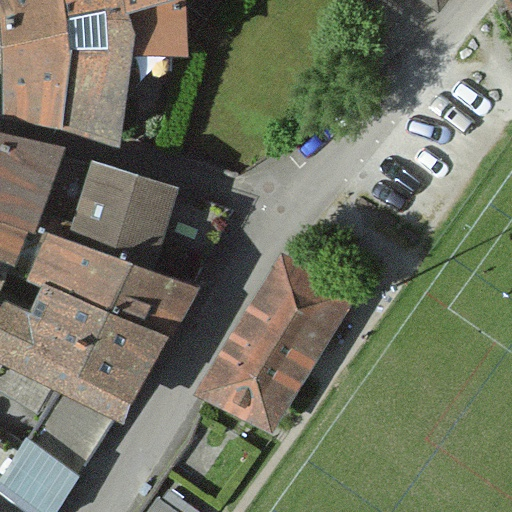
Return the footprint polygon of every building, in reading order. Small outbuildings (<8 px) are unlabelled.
[(89,37),(80,0),(0,0),(5,105),(74,124),(89,37)] [(170,0),(145,7),(143,0),(80,0),(89,37),(74,124),(131,139),(151,52),(199,56),(202,14),(202,0),(170,0)] [(212,0),(202,14),(199,56),(242,0),(212,0)] [(411,0),(441,20),(455,0),(411,0)] [(0,140),(0,208),(50,224),(72,160),(0,140)] [(159,187),(72,160),(50,224),(134,257),(159,187)] [(229,213),(178,194),(161,242),(211,261),(229,213)] [(0,208),(0,257),(21,266),(50,224),(0,208)] [(52,282),(170,338),(200,282),(134,257),(50,224),(21,266),(52,282)] [(0,334),(24,346),(43,302),(13,289),(21,266),(0,257),(0,334)] [(353,310),(281,268),(203,402),(274,444),(353,310)] [(77,374),(132,403),(170,338),(52,282),(43,302),(24,346),(68,368),(77,374)] [(24,346),(0,334),(0,465),(61,508),(132,403),(77,374),(27,448),(0,432),(0,385),(41,408),(68,368),(24,346)] [(0,511),(58,511),(61,508),(0,465),(0,511)] [(169,511),(156,502),(148,511),(169,511)]
